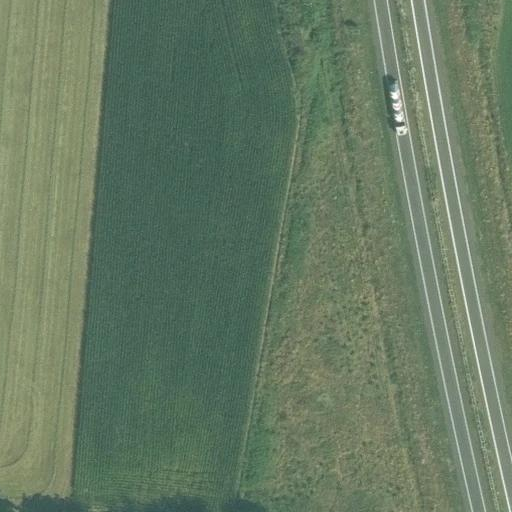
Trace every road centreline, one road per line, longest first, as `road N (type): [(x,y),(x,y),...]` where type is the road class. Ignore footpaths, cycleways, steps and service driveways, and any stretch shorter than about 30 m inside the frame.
road 1 (trunk): [(382,0),(481,511)]
road 2 (trunk): [(511,491),(418,0)]
